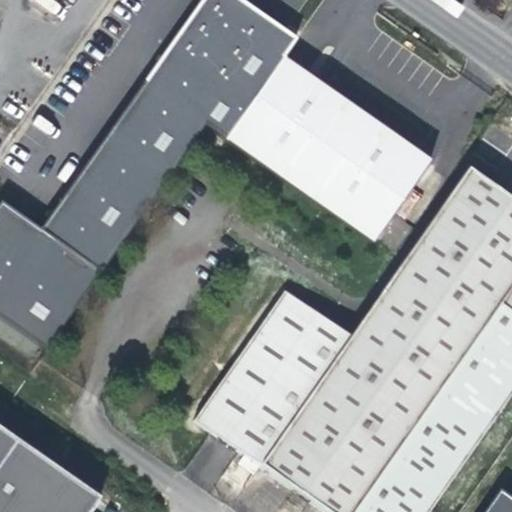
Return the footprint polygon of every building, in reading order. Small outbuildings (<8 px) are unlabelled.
[(275,64),(288,42),(227,0),(197,0),(35,232),(94,273),(197,128),(275,64)] [(365,240),(424,158),(400,141),(423,109),(399,80),(394,86),(381,77),(385,71),(350,59),(327,90),(275,64),(197,128),(365,240)] [(232,455),(253,470),(313,511),(425,511),(511,387),(511,206),(462,171),(343,341),(277,295),(187,424),(232,455)] [(35,232),(0,207),(0,323),(39,351),(94,273),(35,232)] [(0,457),(12,440),(0,431),(0,457)] [(91,511),(98,501),(12,440),(0,457),(0,511),(91,511)] [(232,500),(253,470),(232,455),(204,495),(225,510),(232,500)]
